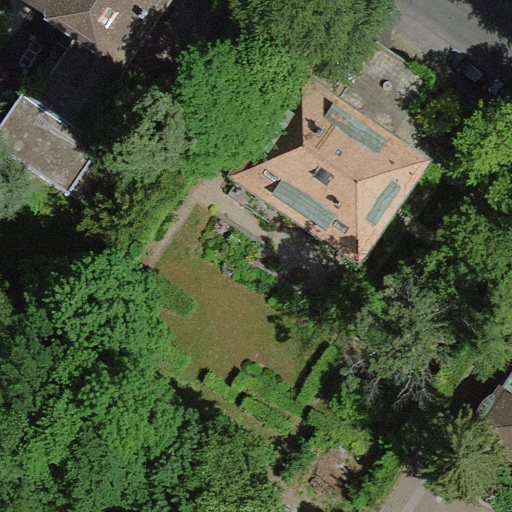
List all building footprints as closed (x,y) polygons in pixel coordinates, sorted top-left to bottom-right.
[(42,0),(40,3),(82,32),(124,59),(126,56),(163,0),(42,0)] [(124,59),(82,32),(35,100),(26,94),(0,132),(0,149),(71,197),(104,147),(84,134),(133,62),(126,56),(124,59)] [(338,107),(391,144),(434,82),(379,44),(338,107)] [(305,84),(241,180),(361,262),(424,167),(391,144),(338,107),(305,84)] [(511,392),(483,435),(511,452),(511,392)]
